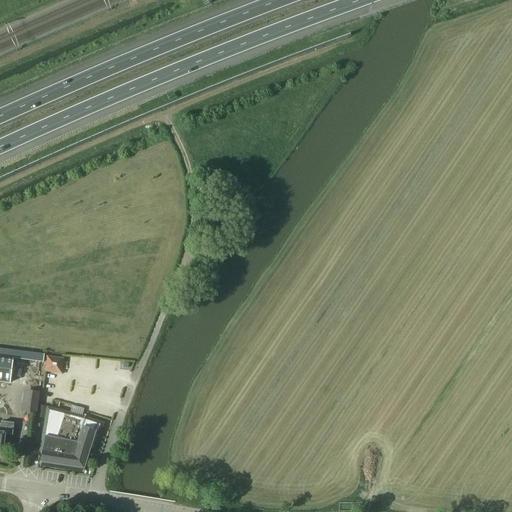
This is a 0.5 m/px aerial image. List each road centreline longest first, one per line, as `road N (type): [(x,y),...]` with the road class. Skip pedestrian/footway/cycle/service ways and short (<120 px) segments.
road 1 (motorway): [(0,146),(362,0)]
road 2 (motorway): [(283,0),(0,117)]
road 3 (tertiary): [(186,511),(39,489)]
